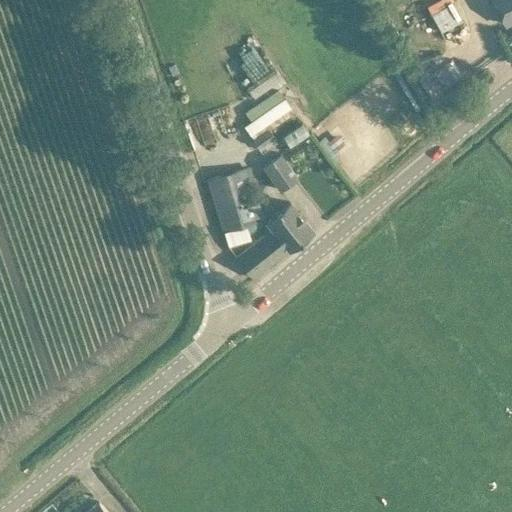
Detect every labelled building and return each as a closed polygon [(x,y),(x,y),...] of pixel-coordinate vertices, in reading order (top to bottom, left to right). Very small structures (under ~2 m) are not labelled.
[(511,0),(495,0),(507,24),(511,21),(511,0)] [(425,73),(433,91),(454,81),(446,63),(425,73)] [(273,65),(245,86),(255,99),(283,78),(273,65)] [(251,120),(244,124),(253,138),(292,111),(277,89),(245,111),(251,120)] [(297,177),(280,152),(263,164),(280,189),(297,177)] [(208,179),(224,229),(258,219),(243,169),(208,179)] [(237,255),(254,276),(289,248),(312,229),(290,201),(267,220),(272,227),(237,255)] [(107,511),(98,501),(85,511),(107,511)]
